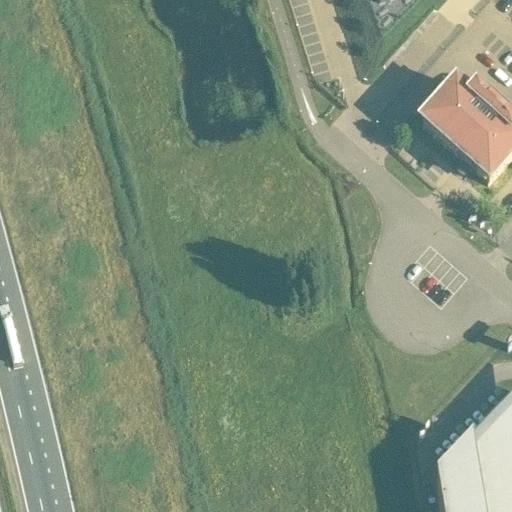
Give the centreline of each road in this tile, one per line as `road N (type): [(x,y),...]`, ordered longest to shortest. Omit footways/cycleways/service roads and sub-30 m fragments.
road 1 (unclassified): [(423,219),(395,261),(390,295),(403,321),(448,333),(511,300)]
road 2 (motorway): [(45,511),(0,315)]
